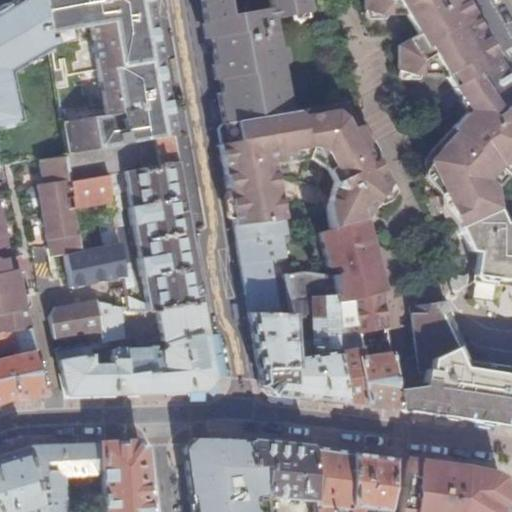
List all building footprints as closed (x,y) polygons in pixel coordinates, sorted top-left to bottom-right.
[(0,123),(17,120),(7,70),(38,53),(48,51),(45,32),(39,0),(12,0),(0,7),(0,123)] [(39,0),(45,32),(86,23),(88,37),(95,36),(98,49),(96,50),(96,51),(93,52),(93,56),(92,56),(97,79),(98,78),(98,82),(102,81),(102,82),(104,82),(106,96),(101,97),(103,111),(60,118),(66,154),(182,136),(158,0),(39,0)] [(218,79),(220,79),(222,91),(225,104),(232,103),(235,121),(283,114),(278,83),(283,82),(285,82),(274,18),(310,11),(307,0),(201,0),(208,37),(210,37),(218,79)] [(421,171),(431,172),(457,226),(497,208),(488,189),(511,173),(511,102),(504,107),(480,72),(500,58),(475,14),(463,21),(455,6),(457,5),(458,0),(362,0),(362,9),(375,10),(377,15),(387,14),(405,14),(415,34),(396,46),(395,71),(406,70),(409,75),(444,75),(449,86),(451,89),(457,95),(463,99),(465,101),(468,105),(469,107),(462,115),(422,158),(421,171)] [(480,72),(504,107),(511,102),(511,78),(500,58),(480,72)] [(222,123),(225,142),(217,143),(225,189),(228,205),(232,227),(276,221),(281,220),(278,199),(276,189),(271,163),(307,157),(327,172),(333,183),(329,196),(324,208),(323,212),(322,212),(328,231),(363,221),(363,219),(368,211),(372,205),(387,184),(375,160),(372,161),(366,150),(366,144),(345,104),(345,103),(332,105),(309,109),(302,118),(297,111),(289,112),(283,114),(235,121),(223,123),(222,123)] [(407,116),(405,109),(394,108),(400,124),(407,116)] [(139,277),(141,277),(146,303),(147,310),(155,308),(208,298),(182,136),(66,154),(71,181),(107,175),(111,200),(112,207),(120,205),(117,187),(125,185),(129,206),(127,207),(130,226),(132,226),(138,258),(136,259),(139,277)] [(52,239),(55,255),(65,253),(82,251),(82,250),(78,231),(77,221),(75,207),(71,181),(66,154),(42,158),(41,156),(38,157),(40,169),(47,174),(48,181),(37,184),(45,240),(52,239)] [(107,175),(71,181),(75,207),(111,200),(107,175)] [(498,210),(497,208),(457,226),(458,228),(498,210)] [(481,277),(511,280),(511,224),(504,223),(502,219),(498,210),(458,228),(459,231),(469,252),(476,253),(474,270),(478,271),(481,277)] [(100,217),(98,217),(100,231),(103,232),(116,231),(113,214),(100,216),(100,217)] [(85,220),(77,221),(78,231),(87,230),(85,220)] [(276,221),(232,227),(236,252),(243,292),(244,296),(247,315),(289,316),(289,314),(287,301),(286,289),(268,292),(266,279),(264,262),(279,260),(275,237),(286,235),(284,220),(281,220),(276,221)] [(317,233),(318,235),(326,266),(327,266),(329,276),(332,276),(335,295),(336,301),(350,300),(351,298),(382,290),(374,263),(363,221),(328,231),(317,233)] [(87,230),(78,231),(82,250),(90,248),(87,230)] [(82,251),(65,253),(70,286),(124,276),(118,244),(103,246),(102,242),(94,243),(95,247),(90,248),(82,250),(82,251)] [(0,333),(30,328),(26,309),(23,309),(17,281),(7,271),(5,260),(0,260),(0,333)] [(301,273),(284,275),(286,289),(287,301),(310,299),(310,296),(310,274),(301,273)] [(319,275),(310,274),(310,296),(335,295),(332,276),(329,276),(319,275)] [(284,275),(266,279),(268,292),(286,289),(284,275)] [(336,301),(336,352),(346,404),(355,405),(397,409),(393,382),(382,290),(351,298),(350,300),(336,301)] [(310,296),(310,299),(311,313),(289,314),(289,316),(247,315),(257,370),(264,369),(294,373),(295,398),(346,404),(336,352),(336,301),(335,295),(310,296)] [(144,303),(127,297),(129,308),(129,309),(147,310),(146,303),(144,303)] [(112,364),(93,365),(92,354),(57,361),(65,401),(70,401),(73,404),(152,401),(215,400),(224,388),(208,298),(155,308),(161,341),(165,340),(166,347),(159,351),(154,351),(153,347),(112,349),(112,364)] [(310,299),(287,301),(289,314),(311,313),(310,299)] [(54,307),(47,316),(52,337),(87,331),(88,343),(92,342),(102,341),(96,301),(54,307)] [(121,306),(96,301),(102,341),(103,342),(107,341),(124,338),(121,306)] [(419,390),(409,392),(412,412),(456,419),(511,427),(511,382),(507,368),(505,367),(472,362),(443,301),(408,304),(417,368),(422,369),(419,390)] [(0,333),(0,413),(22,407),(51,406),(54,403),(30,328),(0,333)] [(102,341),(92,342),(92,349),(107,346),(107,341),(103,342),(102,341)] [(88,343),(54,349),(57,361),(92,354),(92,349),(92,342),(88,343)] [(259,383),(264,394),(295,398),(294,373),(264,369),(257,370),(259,383)] [(265,464),(251,466),(249,441),(193,439),(182,449),(190,502),(193,501),(194,511),(254,511),(255,511),(251,506),(250,495),(252,492),(265,490),(265,464)] [(269,491),(270,495),(272,496),(314,502),(312,447),(249,441),(251,466),(265,464),(265,490),(265,491),(269,491)] [(37,491),(41,511),(65,511),(63,476),(73,475),(73,484),(79,487),(86,487),(89,483),(95,479),(94,474),(96,474),(96,470),(101,470),(103,506),(103,511),(151,511),(147,479),(144,452),(131,442),(27,447),(37,491)] [(27,447),(0,455),(0,511),(18,511),(26,510),(26,511),(41,511),(37,491),(27,447)] [(350,453),(312,447),(314,502),(314,511),(329,511),(330,509),(352,511),(350,453)] [(350,453),(352,511),(351,511),(362,511),(363,507),(378,509),(377,511),(386,511),(391,458),(350,453)] [(404,460),(398,511),(509,511),(501,476),(465,468),(435,465),(404,460)]
